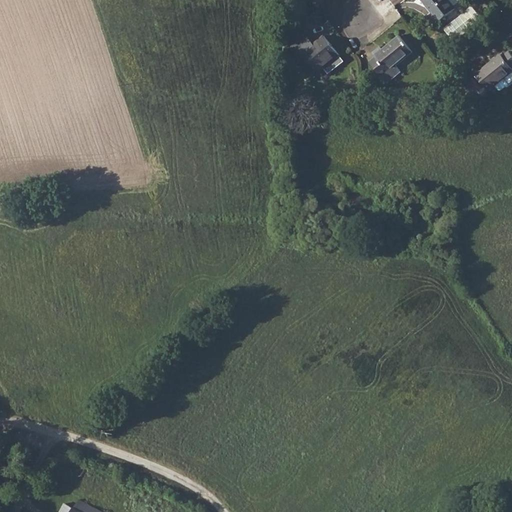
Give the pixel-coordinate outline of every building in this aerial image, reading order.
[(448,0),(422,0),(440,22),(456,9),(448,0)] [(376,56),(369,61),(381,77),(380,77),(384,82),(386,82),(387,83),(401,72),(396,66),(413,52),(400,35),(383,49),(380,46),(372,52),(376,56)] [(307,38),(296,47),(302,54),(318,72),(323,68),(327,73),(342,61),(338,56),(340,55),(324,36),(313,45),(307,38)] [(501,54),(476,74),(489,91),(497,85),(500,90),(503,90),(507,86),(510,87),(511,84),(511,55),(509,51),(503,56),(501,54)] [(73,508),(66,504),(64,503),(59,511),(83,511),(74,507),(73,508)]
